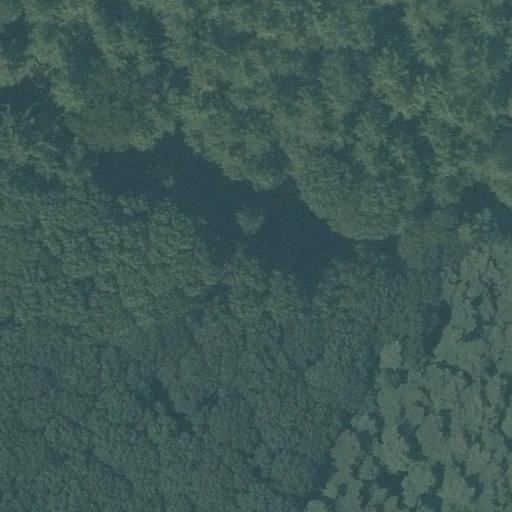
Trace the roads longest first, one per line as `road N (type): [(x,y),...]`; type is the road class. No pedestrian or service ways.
road 1 (track): [(434,210),(0,51)]
road 2 (track): [(322,511),(434,210)]
road 3 (track): [(434,210),(511,11)]
